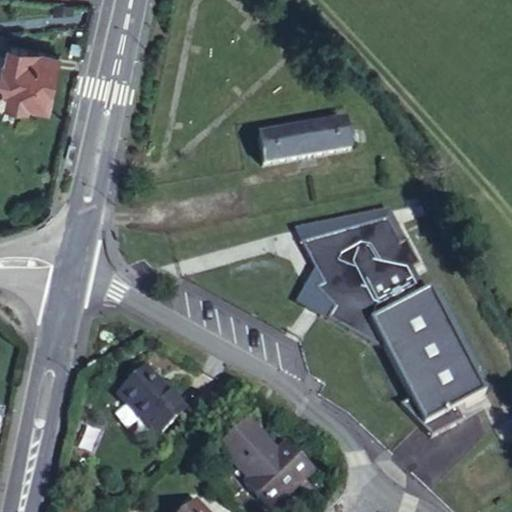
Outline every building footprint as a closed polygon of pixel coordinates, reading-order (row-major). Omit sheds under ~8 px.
[(27,103),(47,108),(58,55),(8,45),(4,62),(2,62),(0,72),(0,88),(8,90),(5,102),(26,107),(27,103)] [(346,120),(256,137),(262,166),(352,150),(346,120)] [(389,224),(300,242),(322,284),(315,288),(333,307),(327,319),(380,348),(383,346),(410,400),(400,405),(431,438),(462,422),(485,394),(476,376),(479,374),(442,305),(440,307),(430,289),(424,292),(413,269),(418,266),(406,241),(400,245),(389,224)] [(156,439),(183,411),(145,370),(116,397),(156,439)] [(244,484),(270,511),(310,474),(284,446),(275,454),(245,423),(221,447),(250,478),(244,484)]
